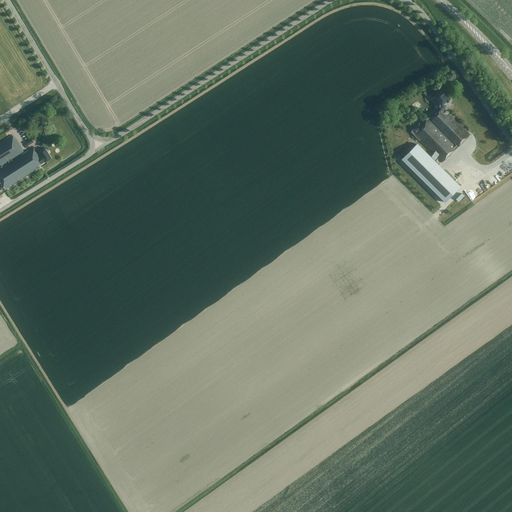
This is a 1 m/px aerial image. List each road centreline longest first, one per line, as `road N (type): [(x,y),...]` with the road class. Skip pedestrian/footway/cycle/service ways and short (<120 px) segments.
road 1 (unclassified): [(97,150),(332,0)]
road 2 (unclassified): [(511,141),(430,22),(405,0)]
road 3 (unclassified): [(97,150),(6,0)]
